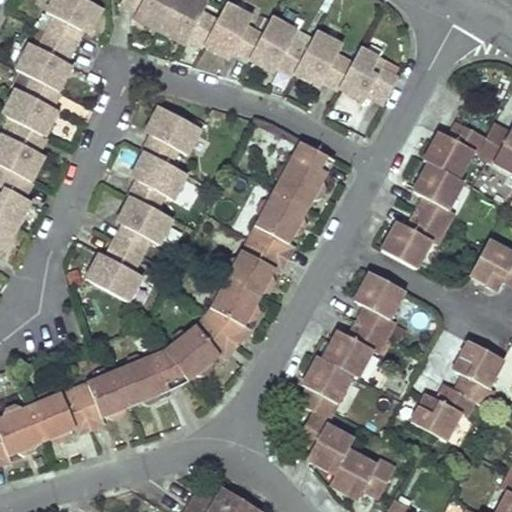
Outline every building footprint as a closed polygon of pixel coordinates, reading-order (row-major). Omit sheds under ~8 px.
[(0,246),(1,244),(13,240),(17,230),(15,227),(23,211),(21,206),(24,200),(20,198),(36,166),(36,160),(47,140),(52,130),(51,118),(54,111),(63,95),(57,92),(63,80),(63,72),(66,65),(67,65),(83,33),(86,34),(101,10),(81,0),(56,0),(49,15),(58,19),(42,51),(32,48),(20,72),(35,80),(27,96),(18,92),(4,117),(22,127),(14,142),(4,137),(0,144),(0,165),(8,170),(0,182),(0,246)] [(129,0),(128,2),(144,10),(149,13),(152,18),(181,34),(191,29),(196,32),(212,40),(228,48),(234,45),(240,48),(255,56),(270,65),(278,61),(283,64),(299,73),(316,82),(323,79),(327,82),(342,90),(358,98),(364,96),(371,101),(384,108),(398,82),(384,74),(388,65),(363,52),(354,68),(340,60),(346,50),(319,35),(310,51),(296,43),(300,35),(274,21),(268,32),(253,24),(255,21),(229,6),(223,19),(208,10),(210,7),(197,0),(129,0)] [(101,10),(86,34),(92,37),(105,12),(101,10)] [(149,13),(144,10),(140,17),(189,45),(196,32),(191,29),(181,34),(152,18),(149,13)] [(228,48),(212,40),(209,45),(234,59),(240,48),(234,45),(228,48)] [(270,65),(255,56),(251,64),(277,77),(283,64),(278,61),(270,65)] [(57,92),(63,95),(77,70),(67,65),(66,65),(63,72),(63,80),(57,92)] [(316,82),(299,73),(296,79),(322,93),(327,82),(323,79),(316,82)] [(358,98),(342,90),(340,95),(366,109),(371,101),(364,96),(358,98)] [(102,258),(88,283),(129,305),(144,280),(137,276),(154,245),(162,248),(176,223),(159,214),(167,200),(174,203),(188,178),(173,170),(182,154),(189,159),(204,133),(161,110),(147,136),(152,138),(144,153),(147,154),(133,181),(138,183),(130,198),(133,199),(118,225),(124,227),(106,260),(102,258)] [(52,130),(47,140),(52,142),(65,117),(54,111),(51,118),(52,130)] [(395,231),(383,254),(419,274),(434,247),(438,249),(456,218),(451,216),(466,188),(461,185),(475,159),(511,178),(511,136),(497,128),(489,143),(458,127),(449,141),(440,136),(424,165),(428,168),(412,197),(423,202),(407,232),(397,227),(395,231)] [(0,461),(9,460),(78,432),(103,422),(171,395),(170,388),(187,381),(190,385),(222,361),(245,330),(277,272),(291,248),(329,178),(324,174),(330,164),(301,148),(219,298),(213,311),(199,327),(170,350),(162,355),(0,421),(0,461)] [(511,256),(492,246),(472,281),(498,294),(504,285),(511,289),(511,256)] [(291,248),(277,272),(284,276),(297,252),(291,248)] [(356,301),(354,305),(365,310),(349,341),(337,336),(335,341),(323,363),(318,362),(302,391),(306,393),(299,408),(314,416),(297,447),(312,454),(307,464),(336,479),(331,488),(355,501),(360,503),(364,494),(380,502),(397,472),(381,463),(378,469),(350,454),(355,444),(327,428),(353,380),(357,382),(373,353),(379,356),(396,326),(389,323),(404,296),(370,277),(356,301)] [(245,330),(222,361),(227,365),(251,334),(245,330)] [(457,392),(447,387),(441,399),(425,402),(413,424),(447,443),(462,415),(469,418),(477,404),(487,409),(496,393),(491,390),(505,363),(470,344),(463,357),(473,362),(466,377),(457,392)] [(103,422),(78,432),(81,439),(106,429),(103,422)] [(407,511),(396,506),(392,511),(511,511),(511,478),(504,493),(510,496),(501,511),(407,511)] [(213,506),(223,491),(216,486),(206,502),(213,506)] [(206,502),(197,496),(187,511),(256,511),(223,491),(213,506),(206,502)]
